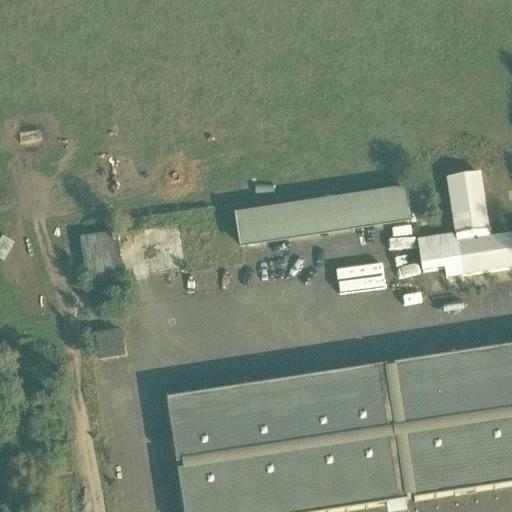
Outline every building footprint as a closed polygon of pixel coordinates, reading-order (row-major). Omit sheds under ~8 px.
[(445,272),(446,281),(447,281),(447,279),(461,277),(461,279),(511,270),(511,238),(489,242),(488,234),(480,178),(479,177),(447,181),(456,238),(417,244),(422,275),(445,272)] [(236,218),(241,250),(410,224),(405,192),(236,218)] [(88,286),(122,280),(115,237),(81,242),(88,286)] [(96,338),(100,362),(123,358),(121,344),(125,343),(123,334),(96,338)] [(177,475),(182,511),(365,511),(386,509),(406,506),(408,506),(407,502),(412,501),(414,505),(511,489),(511,350),(393,369),(394,373),(388,374),(387,370),(166,404),(176,468),(183,468),(184,474),(177,475)]
